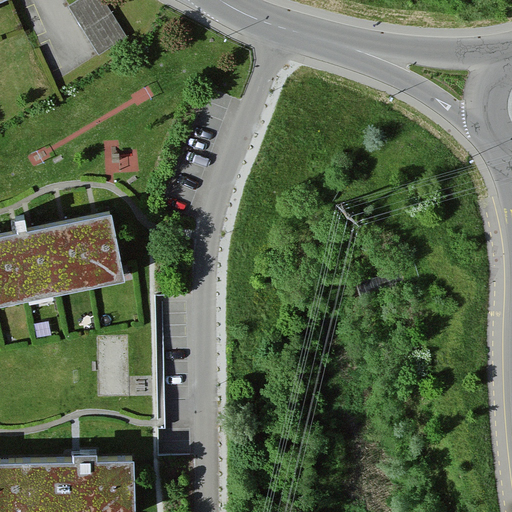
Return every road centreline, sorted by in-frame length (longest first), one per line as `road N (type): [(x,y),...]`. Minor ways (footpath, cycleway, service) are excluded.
road 1 (residential): [(197,511),(207,235),(280,27)]
road 2 (residential): [(484,92),(280,27)]
